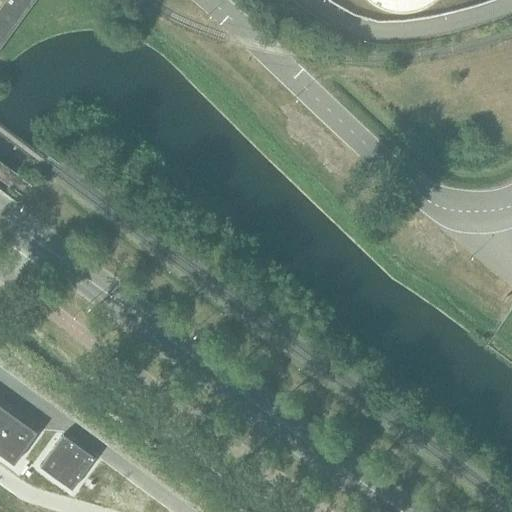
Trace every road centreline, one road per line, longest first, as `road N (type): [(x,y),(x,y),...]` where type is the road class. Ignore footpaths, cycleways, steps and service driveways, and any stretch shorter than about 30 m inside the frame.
road 1 (secondary): [(401,511),(0,214)]
road 2 (unclassified): [(210,0),(414,190),(461,210),(511,203)]
